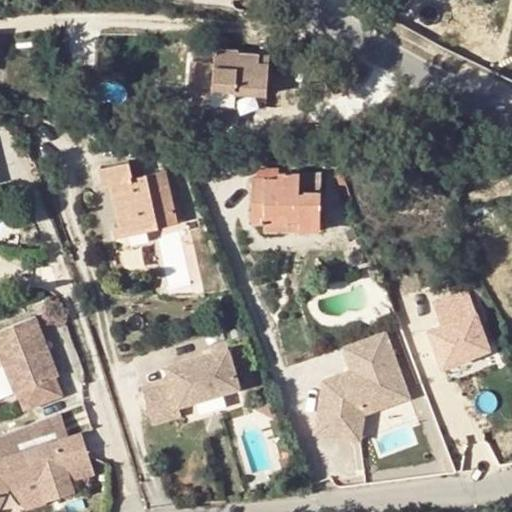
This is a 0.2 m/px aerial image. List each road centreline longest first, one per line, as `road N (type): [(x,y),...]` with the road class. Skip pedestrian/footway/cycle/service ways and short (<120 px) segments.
road 1 (residential): [(242,511),(511,480)]
road 2 (tertiary): [(508,118),(369,48),(310,0)]
road 3 (unknown): [(116,389),(84,173)]
road 4 (unknown): [(187,0),(321,9),(336,0)]
road 5 (unknown): [(116,389),(155,511)]
